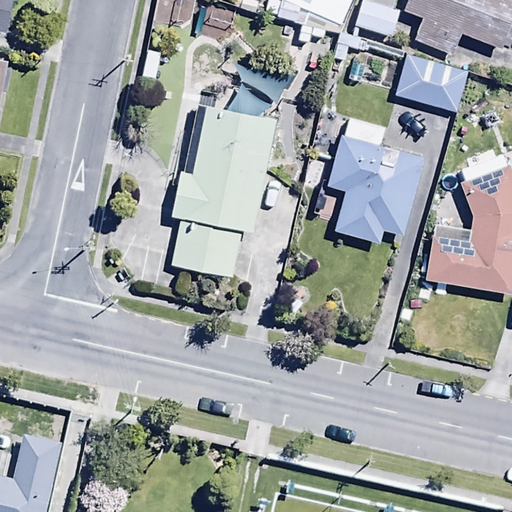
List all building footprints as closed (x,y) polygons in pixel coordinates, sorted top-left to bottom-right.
[(0,0),(0,25),(6,27),(11,0),(0,0)] [(340,28),(350,0),(282,0),(275,20),(297,28),(301,15),(340,28)] [(363,0),(354,32),(389,43),(398,16),(392,14),(396,0),(363,0)] [(410,0),(402,20),(420,27),(412,48),(451,63),(459,42),(501,59),(511,31),(511,1),(508,0),(410,0)] [(466,76),(405,59),(392,104),(454,121),(466,76)] [(275,114),(206,100),(192,171),(184,169),(176,209),(184,211),(173,263),(234,275),(244,225),(252,226),(275,114)] [(347,128),(343,143),(339,142),(325,195),(336,198),(343,200),(333,240),(379,252),(383,235),(402,240),(422,164),(377,152),(381,137),(347,128)] [(469,237),(432,232),(424,287),(510,300),(511,287),(511,179),(510,173),(506,174),(502,162),(458,176),(462,188),(459,189),(471,227),(469,237)] [(304,194),(316,194),(323,164),(305,163),(304,194)] [(336,198),(325,195),(319,194),(311,222),(329,227),(336,198)] [(12,477),(0,474),(0,511),(41,511),(55,443),(19,436),(12,477)]
